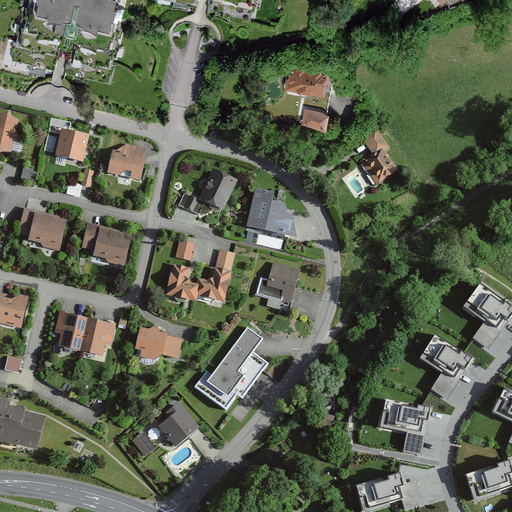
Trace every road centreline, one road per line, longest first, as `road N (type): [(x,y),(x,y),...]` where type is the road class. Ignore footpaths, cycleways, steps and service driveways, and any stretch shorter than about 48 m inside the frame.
road 1 (residential): [(167,511),(299,369),(326,318),(333,275),(322,217),(293,181),(265,164),(173,138)]
road 2 (track): [(315,341),(346,317),(387,246),(511,172)]
road 3 (residential): [(460,511),(445,466),(448,434),(511,350)]
road 4 (residential): [(173,138),(0,94)]
road 5 (residential): [(154,221),(134,296),(115,301),(48,288)]
road 6 (residential): [(11,187),(154,221)]
road 7 (secondary): [(0,482),(140,511)]
